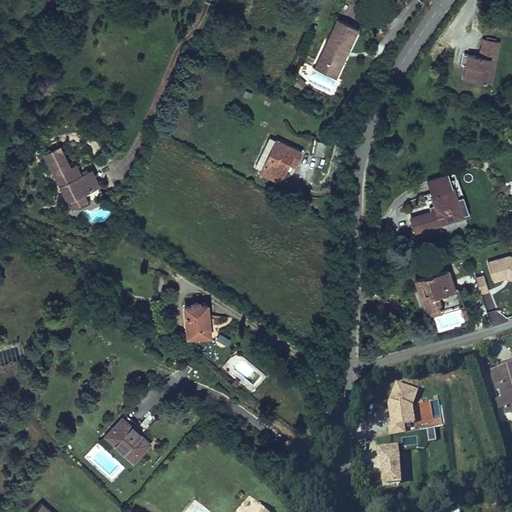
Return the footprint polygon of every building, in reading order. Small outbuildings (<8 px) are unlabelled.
[(267,0),(244,0),(240,13),(258,20),(263,6),(265,7),(267,0)] [(237,22),(257,29),(265,7),(263,6),(258,20),(240,13),(237,22)] [(359,29),(336,18),(317,58),(340,69),(359,29)] [(495,60),(499,41),(484,38),(482,48),(481,48),(479,55),(468,53),(466,64),(463,78),(485,83),(490,58),(495,60)] [(340,69),(317,58),(314,66),(337,77),(340,69)] [(495,60),(490,58),(485,83),(491,84),(495,60)] [(270,137),(266,145),(273,148),(276,140),(270,137)] [(301,152),(276,140),(273,148),(266,145),(256,168),(262,171),(261,174),(280,182),(289,163),(291,158),(297,161),(301,152)] [(315,141),(313,153),(319,155),(322,143),(315,141)] [(68,200),(93,188),(87,175),(82,177),(77,179),(71,169),(60,146),(45,154),(68,200)] [(82,177),(77,166),(71,169),(77,179),(82,177)] [(99,185),(92,172),(87,175),(93,188),(99,185)] [(415,231),(462,215),(448,174),(427,181),(432,195),(437,209),(431,211),(411,218),(415,231)] [(431,211),(437,209),(432,195),(426,197),(431,211)] [(492,282),(507,278),(511,280),(511,256),(510,256),(509,257),(487,263),(492,282)] [(420,294),(426,312),(441,307),(437,296),(455,290),(447,268),(415,280),(418,289),(422,287),(424,293),(420,294)] [(476,277),(478,293),(488,292),(486,276),(476,277)] [(210,336),(209,326),(206,327),(205,314),(208,314),(207,304),(199,304),(199,303),(198,302),(197,302),(196,301),(195,301),(194,301),(193,302),(193,303),(192,304),(192,305),(184,306),(188,338),(210,336)] [(216,342),(226,347),(229,342),(219,336),(216,342)] [(506,368),(511,366),(511,360),(502,363),(503,369),(506,368)] [(504,406),(506,413),(511,411),(511,366),(506,368),(503,369),(493,371),(498,389),(500,389),(502,399),(504,406)] [(403,434),(402,426),(413,424),(412,407),(416,393),(397,386),(390,405),(390,406),(389,408),(390,408),(392,426),(387,427),(388,435),(403,434)] [(113,442),(133,461),(150,443),(122,418),(108,433),(115,440),(113,442)] [(106,435),(113,442),(115,440),(108,433),(106,435)] [(202,434),(195,443),(203,449),(210,441),(202,434)] [(400,486),(397,447),(377,449),(380,487),(400,486)] [(267,511),(271,508),(257,495),(242,511),(267,511)]
